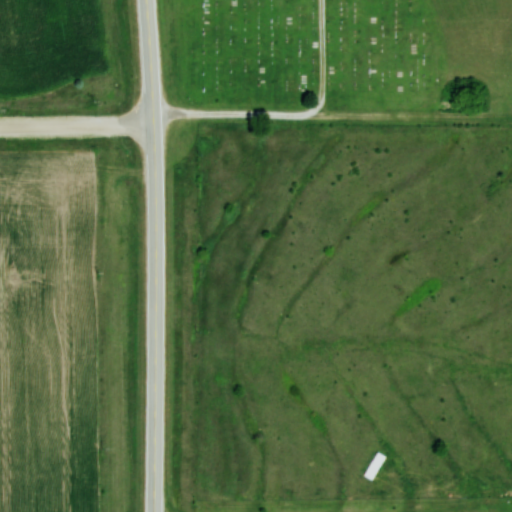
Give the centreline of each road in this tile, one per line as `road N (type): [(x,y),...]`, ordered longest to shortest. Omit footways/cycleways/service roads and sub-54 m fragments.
road 1 (tertiary): [(153,511),(153,115)]
road 2 (residential): [(0,126),(117,127),(153,115)]
